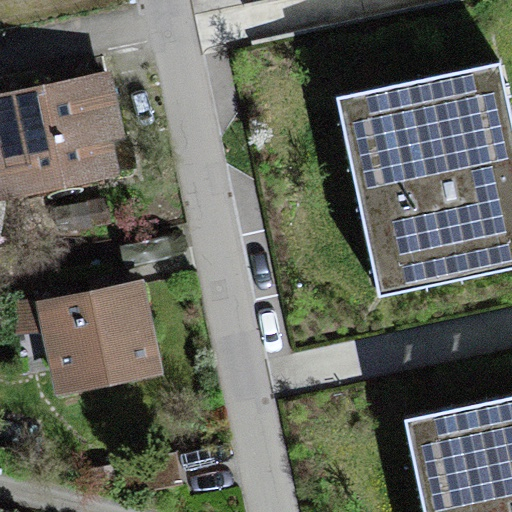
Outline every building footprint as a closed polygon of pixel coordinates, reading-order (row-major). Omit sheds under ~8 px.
[(511,130),(496,59),(335,95),(380,294),(511,265),(511,130)] [(106,73),(0,95),(0,172),(7,171),(10,186),(112,165),(105,133),(118,130),(106,73)] [(43,303),(61,388),(154,368),(135,283),(43,303)] [(511,511),(511,392),(404,415),(424,511),(511,511)] [(178,452),(121,459),(125,492),(182,484),(178,452)]
